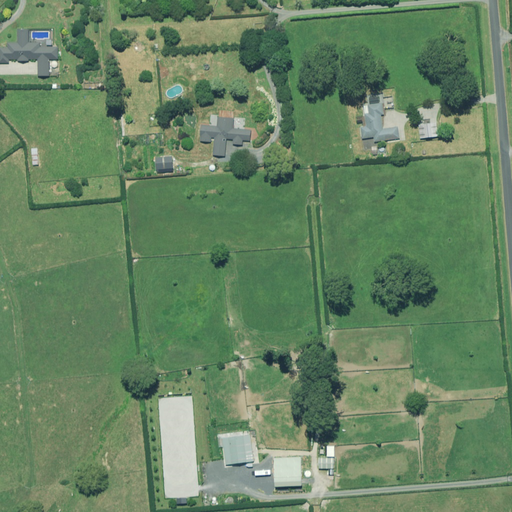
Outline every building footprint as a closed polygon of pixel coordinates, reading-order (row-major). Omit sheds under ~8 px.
[(29,32),(19,32),(19,43),(9,43),(9,47),(0,46),(0,63),(10,64),(10,60),(19,60),(19,62),(30,62),(30,60),(39,60),(38,77),(50,77),(50,60),(59,60),(59,48),(42,47),(42,44),(29,43),(29,32)] [(371,114),(366,115),(367,127),(362,128),(363,139),(375,138),(375,143),(400,141),(399,127),(383,128),(382,116),(385,116),(384,104),(370,105),(371,114)] [(235,112),(220,111),(219,117),(218,127),(202,125),(201,142),(215,143),(214,156),(226,157),(227,140),(234,140),(234,145),(243,146),(244,141),(251,142),(252,130),(234,129),(235,112)] [(438,124),(420,126),(422,139),(439,137),(438,124)] [(174,169),(173,157),(156,158),(157,170),(174,169)] [(254,462),(251,436),(224,439),(227,466),(254,462)]
